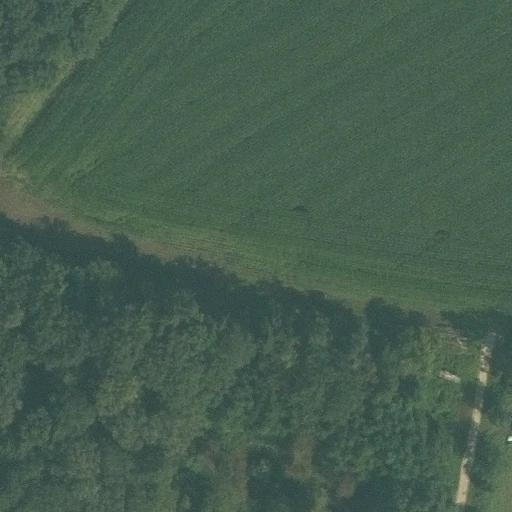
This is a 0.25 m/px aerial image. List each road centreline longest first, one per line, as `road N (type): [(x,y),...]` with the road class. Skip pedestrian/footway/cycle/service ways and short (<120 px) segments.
road 1 (track): [(0,236),(511,328)]
road 2 (track): [(95,0),(0,114)]
